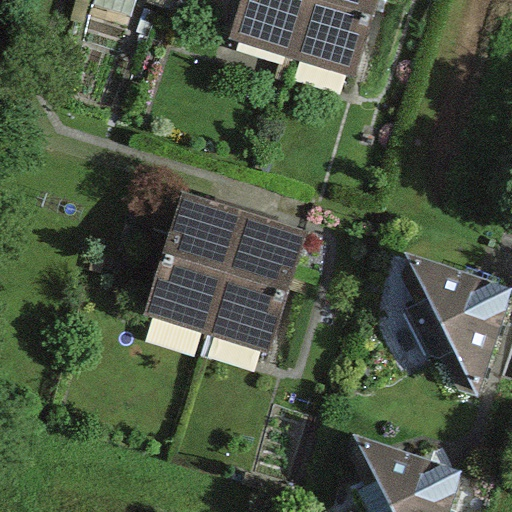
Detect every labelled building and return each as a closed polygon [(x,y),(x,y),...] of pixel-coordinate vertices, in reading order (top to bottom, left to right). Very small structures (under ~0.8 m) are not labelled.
[(310,0),(250,0),(239,41),(295,57),(310,0)] [(371,0),(310,0),(295,57),(351,73),(371,0)] [(243,228),(189,211),(157,314),(211,331),(243,228)] [(297,245),(243,228),(211,331),(264,347),(297,245)] [(432,358),(439,354),(459,392),(480,399),(511,295),(410,261),(402,282),(415,307),(408,311),(432,358)] [(370,511),(448,511),(461,471),(359,438),(352,459),(365,483),(357,487),(370,511)]
